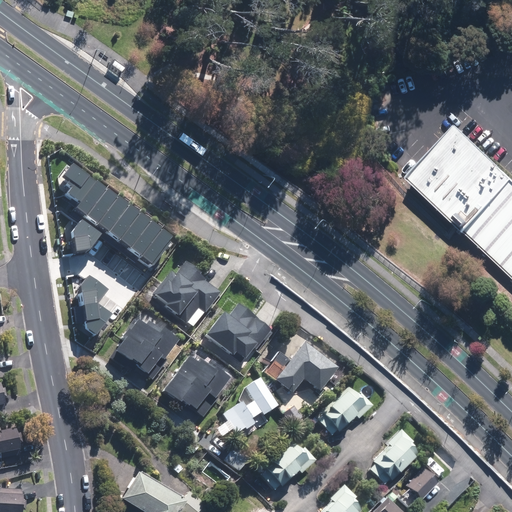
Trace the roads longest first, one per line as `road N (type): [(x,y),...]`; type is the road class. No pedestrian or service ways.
road 1 (primary): [(0,14),(352,272),(511,413)]
road 2 (primary): [(511,456),(331,295),(54,88)]
road 3 (tertiary): [(34,268),(73,511)]
